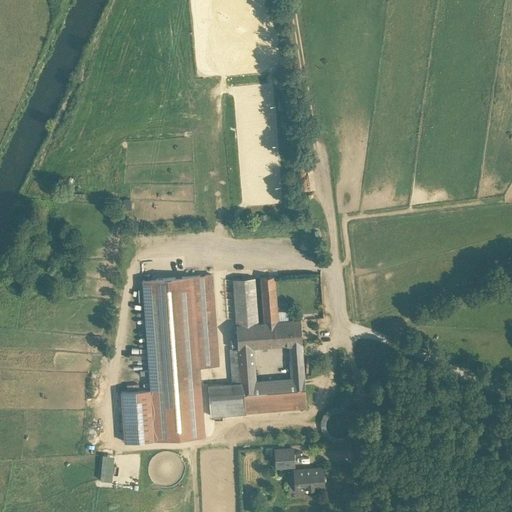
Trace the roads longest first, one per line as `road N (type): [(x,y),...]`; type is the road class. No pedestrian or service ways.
road 1 (track): [(292,0),(304,105),(328,201),(335,316),(362,394),(353,511)]
road 2 (unclassified): [(511,390),(335,316)]
road 3 (track): [(339,328),(309,418),(221,426)]
